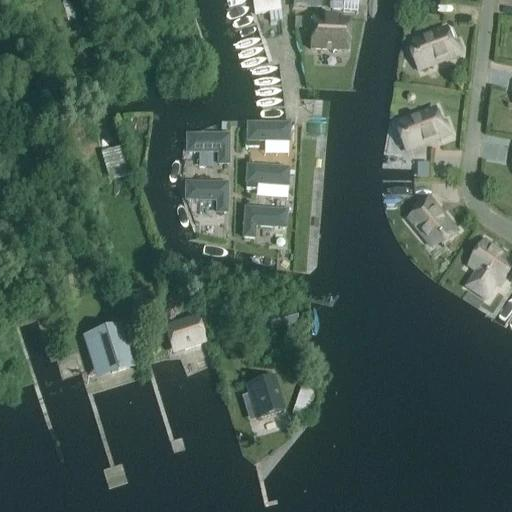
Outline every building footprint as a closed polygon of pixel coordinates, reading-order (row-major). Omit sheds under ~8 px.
[(311,20),(311,31),(309,53),(339,54),(348,54),(349,22),(311,20)] [(417,54),(423,70),(461,56),(457,45),(453,46),(447,30),(418,41),(423,52),(417,54)] [(411,151),(449,137),(445,125),(441,127),(435,111),(406,122),(411,133),(405,135),(411,151)] [(286,144),(288,141),(288,125),(247,125),(247,141),(247,148),(259,148),(259,141),(277,141),(278,144),(286,144)] [(227,135),(187,135),(187,153),(189,155),(196,155),(199,153),(218,152),(218,166),(227,166),(227,135)] [(299,148),(314,149),(314,136),(299,135),(299,148)] [(277,188),(285,188),(287,186),(288,170),(247,167),(246,183),(245,190),(256,191),(256,184),(275,185),(277,188)] [(186,200),(187,202),(195,202),(197,201),(217,201),(216,214),(226,214),(226,185),(186,184),(186,200)] [(455,231),(429,199),(419,207),(422,211),(409,221),(428,245),(438,237),(442,242),(455,231)] [(284,229),(285,211),(245,208),(243,239),(254,239),(254,227),(284,229)] [(511,270),(511,261),(485,243),(469,268),(478,274),(472,282),(490,293),(495,285),(500,288),(511,270)] [(58,271),(63,301),(82,298),(76,268),(58,271)] [(138,307),(139,309),(150,304),(146,293),(145,294),(143,288),(133,292),(138,307)] [(181,344),(184,351),(205,345),(196,319),(164,329),(170,347),(181,344)] [(119,328),(83,339),(96,380),(131,369),(119,328)] [(273,380),(247,388),(250,397),(241,400),(249,425),(284,415),(273,380)] [(295,391),(288,417),(300,421),(307,394),(295,391)]
